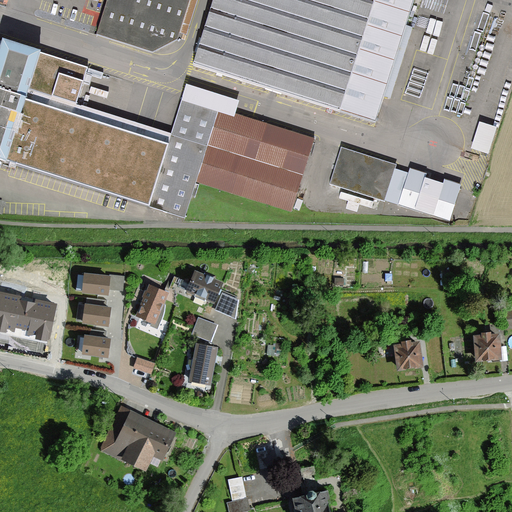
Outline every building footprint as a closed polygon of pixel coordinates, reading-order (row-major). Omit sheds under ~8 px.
[(104,0),(93,35),(150,52),(176,41),(188,0),(104,0)] [(211,0),(190,65),(373,123),(411,0),(211,0)] [(88,71),(0,43),(0,163),(185,221),(198,181),(293,211),(315,143),(239,119),(243,106),(184,88),(170,133),(77,107),(88,71)] [(482,123),(474,151),(492,156),(500,128),(482,123)] [(387,196),(396,164),(397,161),(342,143),(330,180),(386,199),(387,196)] [(410,169),(400,201),(451,217),(464,180),(412,163),(410,169)] [(400,201),(410,169),(396,164),(387,196),(400,201)] [(222,282),(192,269),(183,290),(213,303),(222,282)] [(113,278),(87,275),(85,294),(111,297),(113,278)] [(170,294),(150,286),(137,317),(153,324),(157,325),(166,305),(170,294)] [(57,305),(0,292),(0,293),(0,328),(50,339),(57,305)] [(220,292),(213,309),(234,318),(236,299),(220,292)] [(114,309),(88,305),(85,324),(111,328),(114,309)] [(166,310),(166,305),(157,325),(153,324),(152,327),(160,330),(164,319),(166,310)] [(511,308),(501,310),(503,327),(511,326),(511,308)] [(215,324),(196,317),(190,335),(209,342),(215,324)] [(498,332),(470,334),(472,362),(500,359),(498,332)] [(114,340),(87,336),(85,355),(111,359),(114,340)] [(418,340),(392,344),(396,370),(422,366),(418,340)] [(215,347),(194,343),(187,381),(209,385),(215,347)] [(139,358),(135,368),(153,376),(157,365),(139,358)] [(174,432),(119,406),(98,450),(144,472),(151,456),(161,460),(174,432)] [(241,476),(226,479),(231,501),(225,502),(227,511),(246,511),(249,511),(241,476)] [(331,511),(326,489),(290,497),(293,511),(331,511)]
